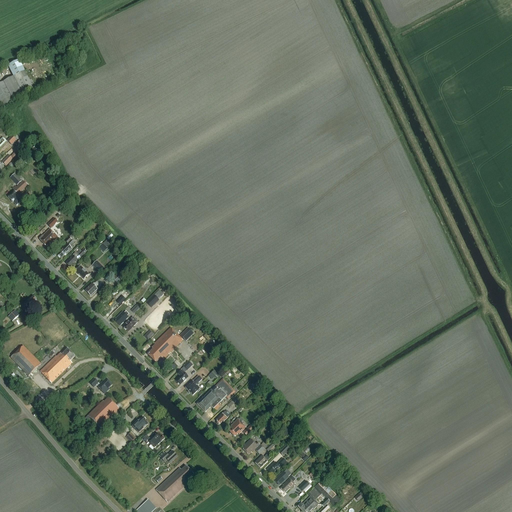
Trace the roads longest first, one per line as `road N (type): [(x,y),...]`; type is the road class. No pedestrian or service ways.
road 1 (tertiary): [(159,377),(0,216)]
road 2 (tertiary): [(290,511),(159,377)]
road 3 (unclassified): [(118,511),(0,380)]
road 4 (unknown): [(0,334),(51,308),(103,362)]
